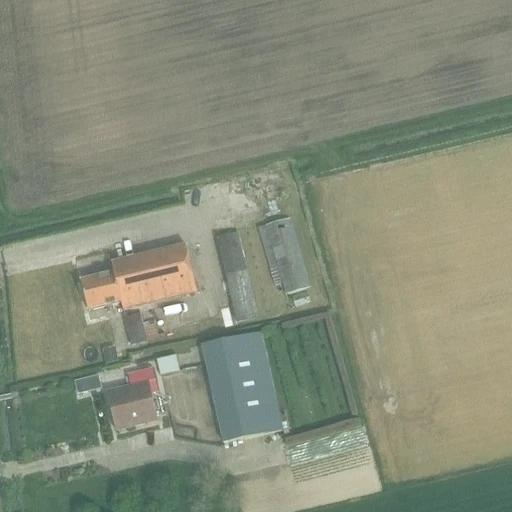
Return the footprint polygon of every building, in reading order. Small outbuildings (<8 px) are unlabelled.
[(304,141),(325,137),(322,123),(301,127),(304,141)] [(274,286),(282,284),(287,298),(312,290),(290,222),(259,232),(274,286)] [(236,322),(256,318),(236,232),(216,237),(236,322)] [(123,311),(197,293),(185,246),(112,263),(114,274),(81,282),(88,313),(122,305),(123,311)] [(152,337),(168,332),(160,305),(144,310),(152,337)] [(169,331),(180,326),(175,313),(164,318),(169,331)] [(133,353),(148,349),(142,322),(126,325),(133,353)] [(224,445),(283,432),(262,334),(203,347),(224,445)] [(183,367),(202,363),(198,346),(179,350),(183,367)] [(122,374),(146,372),(145,359),(121,361),(122,374)] [(177,360),(157,364),(161,380),(180,375),(177,360)] [(130,388),(108,393),(117,432),(158,423),(151,395),(160,393),(158,384),(154,370),(128,377),(130,388)]
